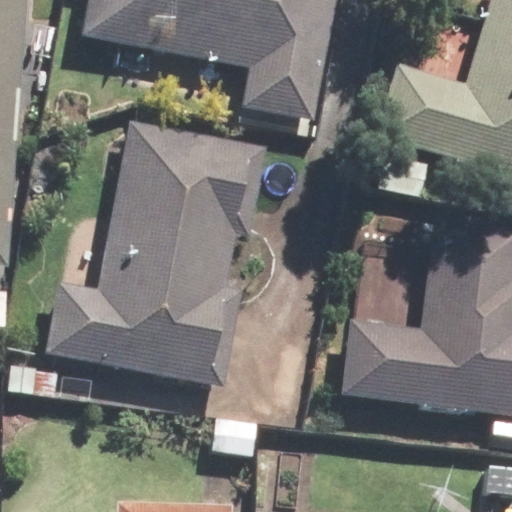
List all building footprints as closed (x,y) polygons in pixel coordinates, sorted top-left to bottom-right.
[(0,0),(0,224),(14,0),(0,0)] [(325,0),(79,0),(72,40),(241,70),(234,109),(304,121),(325,0)] [(387,71),(367,141),(511,182),(511,0),(480,0),(455,90),(387,71)] [(48,289),(36,357),(214,390),(231,294),(217,292),(226,238),(240,240),(256,152),(116,127),(85,296),(48,289)] [(339,327),(331,400),(511,421),(511,278),(511,271),(511,230),(426,220),(413,335),(339,327)]
